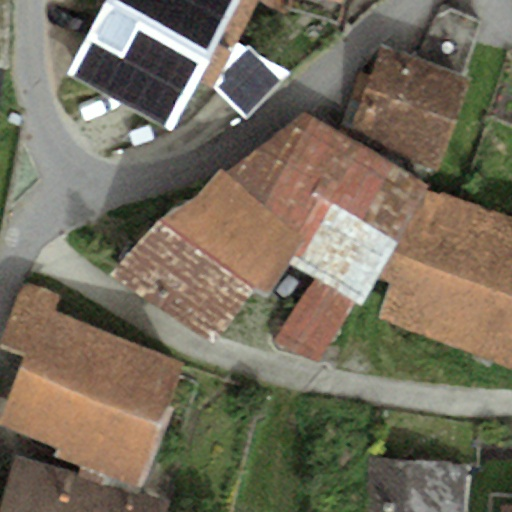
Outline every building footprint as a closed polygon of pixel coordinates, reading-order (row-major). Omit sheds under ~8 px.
[(233,0),(102,0),(67,67),(169,120),(233,0)] [(421,53),(382,39),(370,73),(358,70),(341,123),(435,162),(470,70),(465,68),(484,18),(440,1),(421,53)] [(428,172),(303,105),(225,162),(302,224),(283,248),(314,268),(355,291),(362,295),(376,268),(421,184),(428,172)] [(225,162),(219,158),(111,265),(218,326),(283,248),(302,224),(225,162)] [(511,211),(421,184),(376,268),(388,275),(378,311),(511,360),(511,211)] [(355,291),(314,268),(276,338),(318,357),(355,291)] [(183,348),(54,302),(60,288),(22,276),(0,330),(0,336),(25,342),(0,402),(0,416),(56,440),(53,447),(142,476),(183,348)] [(161,511),(168,491),(17,449),(0,501),(0,511),(161,511)] [(465,511),(470,460),(366,453),(363,511),(465,511)] [(511,511),(511,495),(500,496),(499,511),(511,511)]
